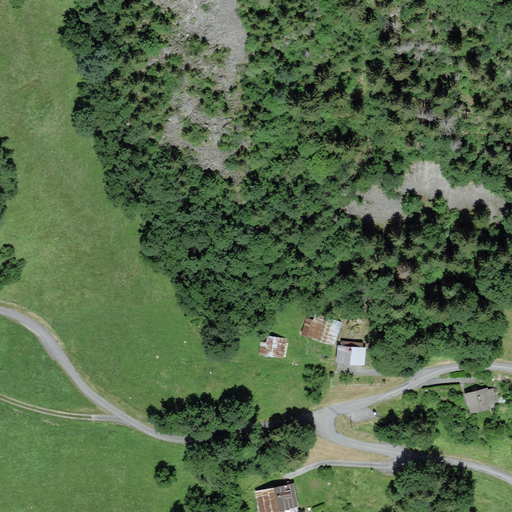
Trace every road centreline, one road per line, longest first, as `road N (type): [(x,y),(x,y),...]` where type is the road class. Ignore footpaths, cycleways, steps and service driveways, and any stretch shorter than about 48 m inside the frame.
road 1 (unclassified): [(318,419),(167,437),(97,399),(33,324),(0,311)]
road 2 (unclassified): [(511,480),(351,444),(318,419)]
road 3 (unclassified): [(318,419),(440,370),(511,369)]
road 4 (track): [(426,457),(331,462),(286,477)]
road 5 (track): [(121,416),(68,415),(0,395)]
